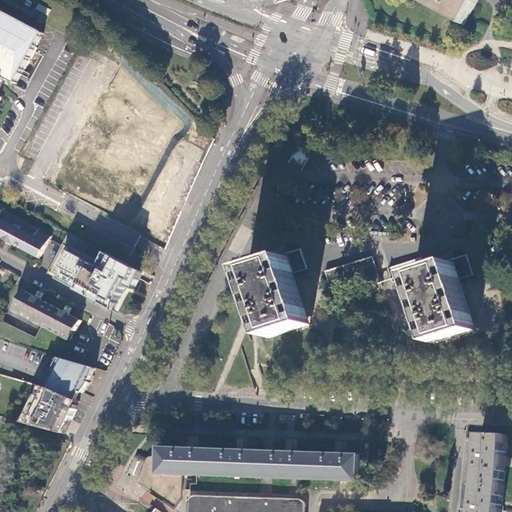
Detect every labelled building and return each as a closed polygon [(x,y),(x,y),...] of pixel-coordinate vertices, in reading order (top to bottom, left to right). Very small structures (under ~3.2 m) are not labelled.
[(479,0),(424,0),(423,2),(465,25),(470,17),(467,16),(474,3),(477,5),(479,0)] [(467,16),(470,17),(477,5),(474,3),(467,16)] [(0,105),(4,98),(0,96),(0,93),(7,80),(18,86),(46,34),(0,9),(0,105)] [(204,72),(200,70),(197,73),(195,81),(194,80),(193,83),(203,86),(204,83),(203,83),(206,75),(204,72)] [(160,111),(154,124),(174,133),(180,121),(160,111)] [(135,209),(166,143),(113,118),(111,122),(98,116),(95,122),(88,119),(60,178),(116,204),(117,201),(135,209)] [(310,130),(292,119),(286,129),(304,140),(310,130)] [(313,154),(300,146),(294,158),(307,165),(313,154)] [(0,237),(9,243),(38,258),(42,257),(53,237),(40,230),(36,237),(21,229),(19,232),(13,228),(14,225),(0,217),(0,216),(3,210),(0,208),(0,237)] [(63,243),(47,273),(52,276),(52,278),(69,287),(69,289),(113,309),(126,287),(134,290),(142,270),(101,249),(95,259),(63,243)] [(294,275),(308,270),(302,250),(288,255),(289,258),(247,272),(258,304),(270,340),(311,326),(294,275)] [(460,280),(474,276),(468,255),(454,260),(455,264),(428,272),(423,258),(390,269),(394,283),(414,277),(424,309),(436,345),(477,332),(460,280)] [(327,273),(331,287),(379,272),(374,258),(327,273)] [(15,312),(45,328),(70,341),(76,332),(77,332),(83,322),(70,315),(64,312),(42,301),(37,298),(26,292),(15,312)] [(37,298),(42,301),(45,295),(40,292),(37,298)] [(67,307),(64,312),(70,315),(73,310),(67,307)] [(110,327),(105,335),(117,342),(122,334),(110,327)] [(89,380),(93,369),(66,361),(57,359),(48,377),(50,378),(48,383),(46,387),(76,400),(78,395),(79,392),(81,393),(89,380)] [(46,387),(38,385),(34,395),(18,422),(65,435),(82,403),(76,400),(46,387)] [(505,463),(507,436),(482,435),(481,440),(478,487),(503,489),(505,463)] [(460,511),(475,511),(476,504),(478,487),(481,440),(467,438),(460,511)] [(189,450),(162,449),(162,459),(161,476),(183,476),(188,477),(211,477),(211,451),(189,450)] [(260,479),(261,453),(236,452),(211,451),(211,477),(260,479)] [(289,454),(261,453),(260,479),(310,481),(310,454),(289,454)] [(137,475),(145,458),(135,454),(128,471),(137,475)] [(336,455),(310,454),(310,481),(359,482),(360,456),(336,455)] [(162,459),(151,459),(149,459),(148,460),(146,462),(139,484),(151,493),(151,495),(172,509),(178,501),(179,496),(182,496),(183,476),(161,476),(162,459)] [(475,511),(474,511),(500,511),(501,507),(503,489),(478,487),(476,504),(475,511)] [(182,502),(182,496),(179,496),(178,501),(172,509),(175,511),(182,502)] [(304,511),(305,506),(304,504),(303,503),(302,502),(300,501),(299,500),(298,500),(197,496),(195,496),(193,497),(192,497),(191,498),(190,499),(189,500),(188,501),(187,511),(304,511)]
